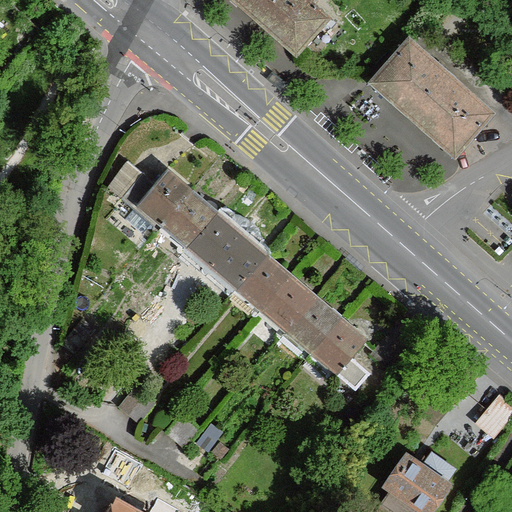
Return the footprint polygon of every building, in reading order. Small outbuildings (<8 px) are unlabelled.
[(310,0),(236,0),(299,55),(330,18),(318,7),(310,0)] [(411,40),(373,82),(457,154),(493,113),(411,40)] [(36,53),(0,95),(0,96),(13,108),(50,65),(36,53)] [(71,152),(56,147),(51,164),(66,169),(71,152)] [(155,183),(138,205),(163,226),(189,194),(164,172),(155,183)] [(138,205),(155,183),(144,173),(122,199),(135,208),(138,205)] [(189,194),(163,226),(188,247),(215,215),(189,194)] [(163,226),(138,205),(135,208),(125,219),(143,235),(147,230),(152,228),(157,233),(163,226)] [(240,236),(215,215),(188,247),(212,269),(240,236)] [(265,258),(240,236),(212,269),(238,290),(265,258)] [(290,279),(265,258),(238,290),(262,310),(290,279)] [(238,290),(212,269),(203,281),(222,298),(227,291),(234,296),(238,290)] [(315,299),(290,279),(262,310),(287,332),(315,299)] [(340,320),(315,299),(287,332),(312,353),(340,320)] [(97,329),(85,318),(63,343),(76,354),(97,329)] [(365,342),(340,320),(312,353),(337,375),(365,342)] [(401,320),(391,332),(414,350),(422,336),(401,320)] [(414,350),(391,332),(373,354),(399,376),(414,350)] [(145,397),(136,388),(120,408),(129,416),(145,397)] [(155,405),(145,397),(129,416),(139,424),(155,405)] [(202,430),(184,413),(167,433),(186,449),(193,441),(202,430)] [(130,492),(148,456),(116,440),(98,475),(130,492)] [(423,467),(446,482),(455,468),(434,453),(423,467)] [(409,457),(391,483),(427,508),(446,482),(423,467),(409,457)] [(141,511),(119,499),(111,511),(141,511)] [(504,511),(491,503),(485,511),(504,511)]
